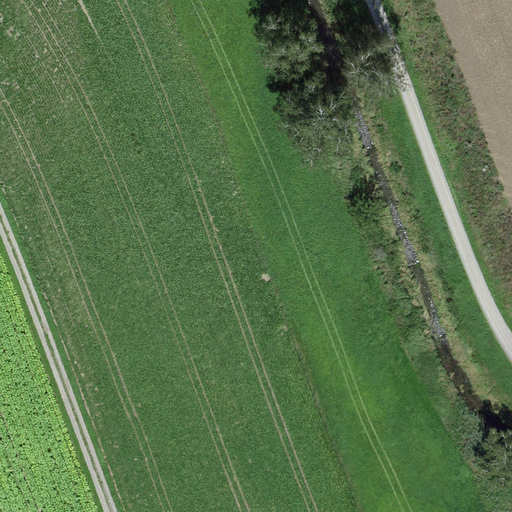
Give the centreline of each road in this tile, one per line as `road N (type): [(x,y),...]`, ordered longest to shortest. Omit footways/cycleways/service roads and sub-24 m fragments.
road 1 (track): [(511,334),(378,0)]
road 2 (track): [(118,511),(0,209)]
